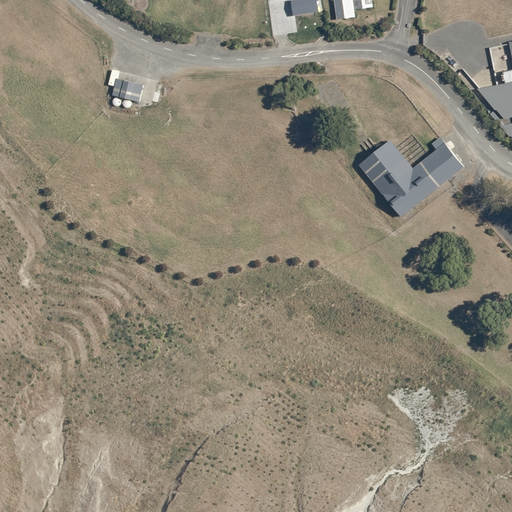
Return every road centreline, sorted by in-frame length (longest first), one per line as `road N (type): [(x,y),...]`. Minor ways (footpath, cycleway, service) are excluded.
road 1 (residential): [(394,54),(347,49),(218,59),(168,50),(80,0)]
road 2 (residential): [(511,164),(432,79),(394,54)]
